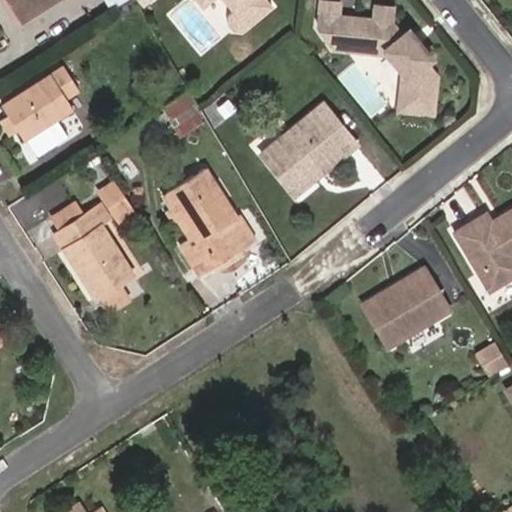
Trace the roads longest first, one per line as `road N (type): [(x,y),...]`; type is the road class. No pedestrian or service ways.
road 1 (residential): [(302,281),(110,402)]
road 2 (residential): [(110,402),(0,232)]
road 3 (residential): [(511,110),(355,239)]
road 4 (residential): [(110,402),(0,472)]
